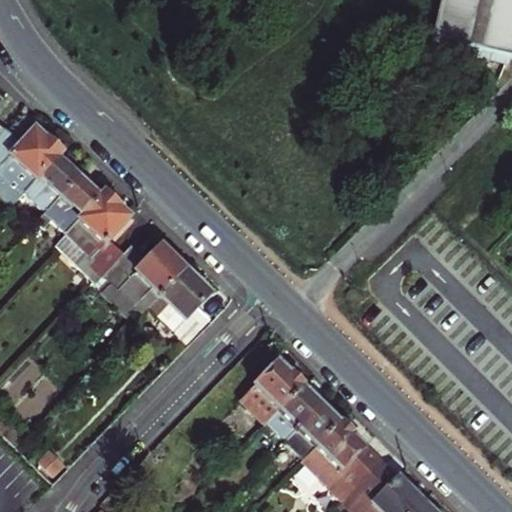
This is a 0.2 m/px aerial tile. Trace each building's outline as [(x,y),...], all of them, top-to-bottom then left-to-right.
[(511,59),(511,0),(438,0),(429,42),(511,60),(511,59)] [(510,68),(511,60),(429,42),(428,50),(510,68)] [(34,188),(53,167),(56,163),(30,138),(17,152),(2,139),(0,141),(0,178),(23,199),(34,188)] [(38,211),(45,218),(74,187),(53,167),(34,188),(48,202),(38,211)] [(74,187),(45,218),(59,230),(70,218),(78,226),(96,207),(74,187)] [(78,226),(62,244),(83,263),(91,255),(94,258),(76,277),(92,292),(99,285),(121,262),(106,247),(125,227),(100,203),(96,207),(78,226)] [(141,269),(127,256),(121,262),(99,285),(113,298),(125,286),(142,301),(136,307),(146,317),(181,281),(155,256),(141,269)] [(204,304),(181,281),(146,317),(181,351),(203,329),(192,317),(204,304)] [(125,286),(113,298),(129,314),(136,307),(142,301),(125,286)] [(247,410),(266,429),(298,396),(272,371),(237,407),(243,414),(247,410)] [(298,396),(266,429),(262,433),(280,450),(291,439),(292,440),(306,428),(302,425),(315,412),(298,396)] [(291,439),(280,450),(287,456),(291,452),(303,463),(334,431),(315,412),(302,425),(306,428),(292,440),(291,439)] [(374,470),(334,431),(303,463),(295,472),(336,510),(373,470),(374,470)] [(415,511),(373,470),(336,510),(334,511),(415,511)]
